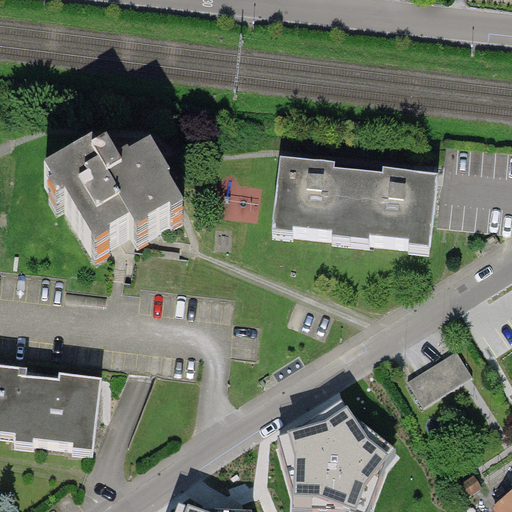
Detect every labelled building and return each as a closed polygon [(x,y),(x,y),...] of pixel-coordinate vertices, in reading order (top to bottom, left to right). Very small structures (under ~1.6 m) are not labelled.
[(171,199),(152,167),(132,178),(135,184),(122,191),(102,158),(48,189),(57,205),(53,207),(61,219),(69,214),(100,266),(112,259),(109,254),(133,240),(139,250),(171,231),(173,235),(185,228),(168,201),(171,199)] [(335,180),(284,175),(276,248),(432,263),(440,190),(387,185),(386,193),(334,188),(335,180)] [(473,380),(457,356),(409,386),(425,411),(473,380)] [(0,446),(6,447),(5,456),(24,457),(25,453),(64,456),(63,462),(84,464),(91,391),(50,388),(50,395),(11,392),(12,383),(0,381),(0,446)] [(391,455),(336,411),(294,441),(295,446),(280,451),(293,501),(312,501),(311,511),(354,511),(358,503),(372,507),(386,469),(382,467),(391,455)] [(511,511),(511,502),(497,511),(511,511)]
